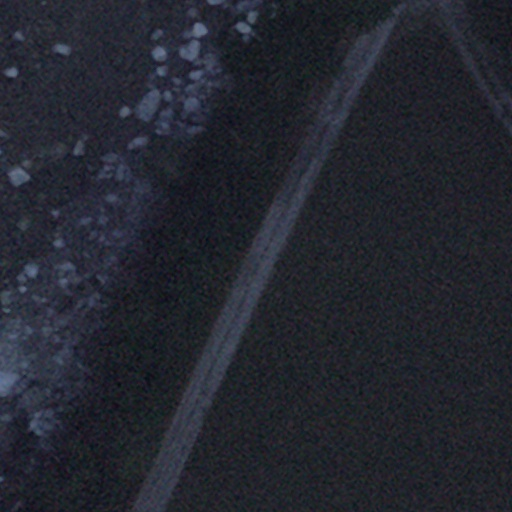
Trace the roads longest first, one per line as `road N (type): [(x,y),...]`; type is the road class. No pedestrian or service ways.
road 1 (track): [(395,0),(139,511)]
road 2 (track): [(448,0),(474,68),(511,118)]
